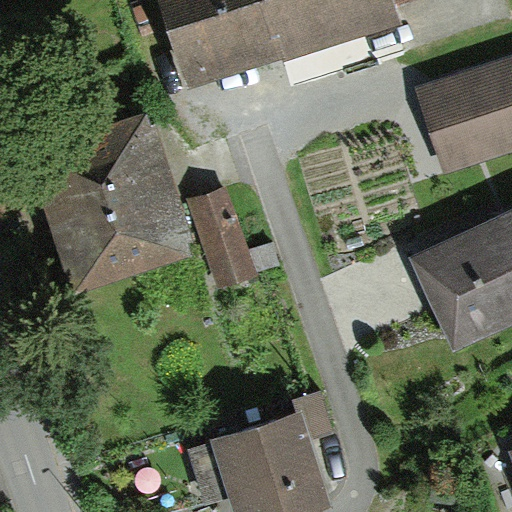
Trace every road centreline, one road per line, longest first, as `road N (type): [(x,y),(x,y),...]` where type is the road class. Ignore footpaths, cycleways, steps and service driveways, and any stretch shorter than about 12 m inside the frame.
road 1 (residential): [(344,511),(363,489),(351,409),(255,128)]
road 2 (unclassified): [(41,511),(0,398)]
